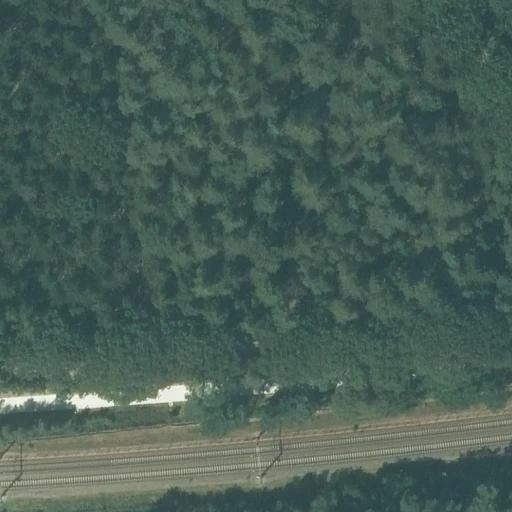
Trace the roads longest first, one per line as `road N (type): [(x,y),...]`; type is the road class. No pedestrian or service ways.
road 1 (track): [(511,318),(274,349),(0,366)]
road 2 (unclassified): [(0,403),(511,358)]
